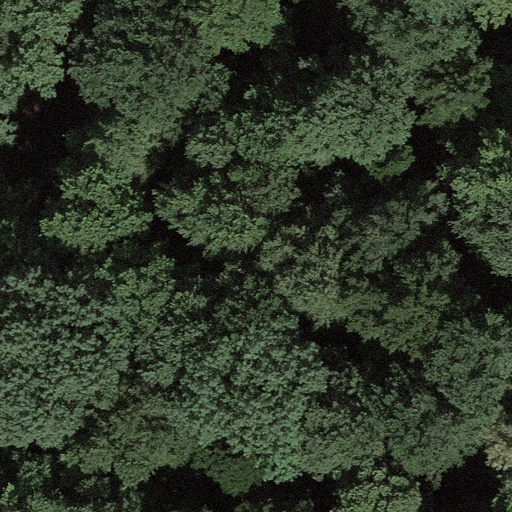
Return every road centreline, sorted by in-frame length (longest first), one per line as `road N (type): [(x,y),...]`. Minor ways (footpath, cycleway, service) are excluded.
road 1 (track): [(0,368),(81,171),(114,0)]
road 2 (track): [(91,0),(0,172)]
